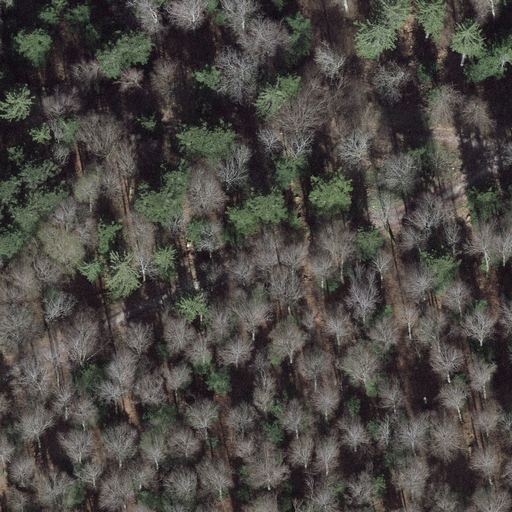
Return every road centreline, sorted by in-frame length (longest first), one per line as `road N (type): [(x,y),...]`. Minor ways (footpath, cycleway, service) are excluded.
road 1 (track): [(511,147),(446,194),(129,309),(0,377)]
road 2 (track): [(0,102),(65,113),(511,141)]
